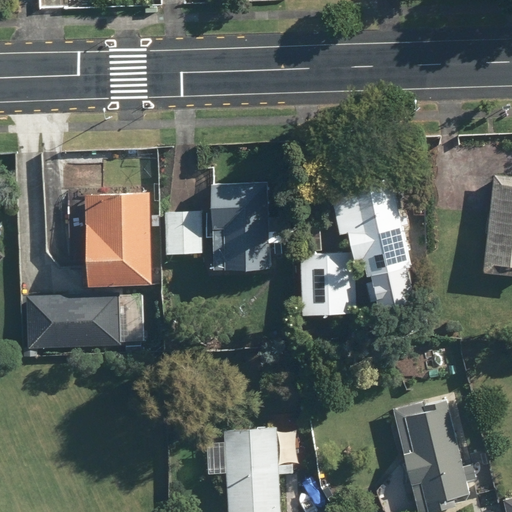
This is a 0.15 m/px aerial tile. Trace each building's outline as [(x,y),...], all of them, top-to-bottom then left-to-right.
[(396,167),(334,180),(344,229),(357,227),(373,304),(423,294),(396,167)] [(511,168),(500,168),(490,266),(511,268),(511,168)] [(277,175),(212,175),(213,235),(224,235),(224,267),(281,267),(280,240),(289,240),(288,208),(277,208),(277,175)] [(160,188),(96,189),(97,282),(162,281),(160,188)] [(208,208),(171,209),(172,255),(208,255),(208,208)] [(0,243),(15,224),(0,211),(0,266),(9,255),(0,248),(0,243)] [(360,253),(303,252),(302,314),(359,315),(360,253)] [(129,288),(31,290),(31,342),(130,341),(129,288)] [(452,395),(400,407),(424,510),(476,498),(452,395)] [(299,420),(237,419),(235,511),(288,511),(289,472),(298,472),(299,420)]
